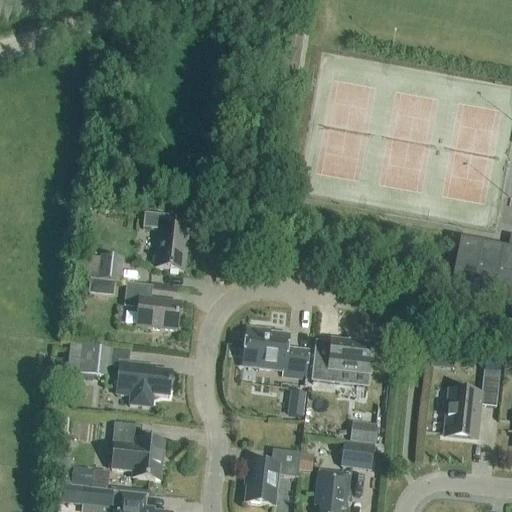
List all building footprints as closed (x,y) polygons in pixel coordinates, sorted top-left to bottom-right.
[(301,36),(285,34),(278,88),(294,90),(301,36)] [(183,274),(187,234),(169,232),(170,218),(144,215),(142,231),(158,233),(154,271),(183,274)] [(450,293),(511,305),(511,237),(510,238),(507,253),(460,243),(450,293)] [(96,283),(99,261),(85,259),(83,281),(96,283)] [(89,283),(88,297),(102,298),(104,285),(89,283)] [(152,290),(126,286),(123,309),(138,311),(136,330),(176,334),(179,306),(150,303),(152,290)] [(268,334),(246,332),(241,368),(246,369),(246,367),(244,367),(245,360),(257,361),(256,370),(259,373),(266,374),(271,371),(282,372),(281,379),(303,381),(306,355),(285,352),(286,339),(267,337),(268,334)] [(337,384),(338,373),(368,377),(369,377),(373,348),(371,348),(371,349),(332,344),(331,344),(329,358),(317,357),(317,355),(316,355),(313,383),(338,386),(338,384),(337,384)] [(88,350),(69,348),(66,376),(85,378),(88,350)] [(108,352),(88,350),(85,378),(85,382),(86,383),(92,384),(93,382),(93,379),(105,380),(108,352)] [(152,398),(168,400),(171,375),(146,372),(147,369),(119,366),(115,397),(129,399),(128,408),(151,411),(152,398)] [(479,409),(495,410),(498,382),(482,381),(480,400),(447,397),(443,438),(476,441),(479,409)] [(290,395),(287,417),(302,419),(304,396),(290,395)] [(20,401),(19,416),(50,418),(51,403),(20,401)] [(159,485),(164,445),(140,443),(141,429),(113,426),(111,448),(113,448),(110,472),(132,474),(132,482),(159,485)] [(376,431),(352,428),(350,444),(374,447),(376,431)] [(343,446),(340,470),(370,474),(373,455),(373,450),(343,446)] [(373,450),(373,455),(383,456),(384,449),(374,448),(373,450)] [(277,479),(297,481),(300,456),(271,453),(270,469),(246,466),(245,481),(247,481),(244,506),(274,510),(277,479)] [(72,463),(59,462),(56,487),(90,490),(92,476),(71,474),(72,463)] [(345,511),(349,479),(318,475),(314,509),(319,510),(319,511),(345,511)] [(57,489),(55,505),(67,507),(69,490),(57,489)] [(84,492),(82,508),(110,511),(111,495),(84,492)] [(118,507),(117,511),(143,511),(143,510),(145,498),(119,495),(118,507)]
